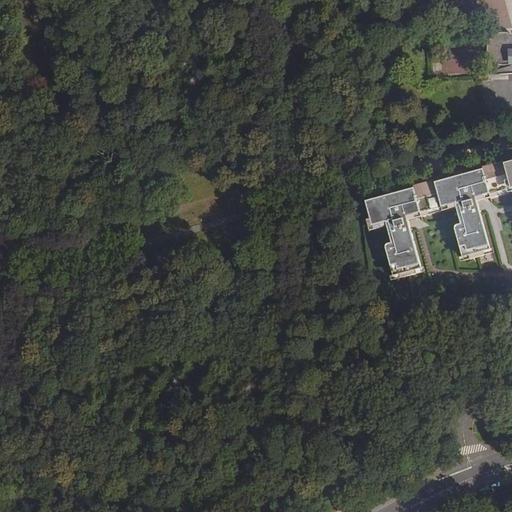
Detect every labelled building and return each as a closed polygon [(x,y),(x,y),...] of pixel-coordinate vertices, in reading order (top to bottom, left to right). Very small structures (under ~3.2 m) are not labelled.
[(511,32),(507,31),(503,32),(499,33),(496,36),(494,37),(493,39),(491,43),(491,45),(490,49),(491,53),(492,55),(494,59),(497,61),(499,63),(501,63),(503,64),(506,65),(506,67),(500,68),(500,72),(511,71),(511,32)] [(485,170),(502,165),(505,164),(504,161),(502,161),(484,166),(485,170)] [(505,164),(502,165),(485,170),(435,183),(442,206),(455,202),(462,224),(457,226),(466,259),(493,252),(477,196),(505,189),(511,187),(505,164)] [(413,186),(414,189),(435,183),(434,180),(413,186)] [(414,189),(368,201),(374,224),(387,221),(393,242),(386,244),(396,279),(421,271),(407,215),(442,206),(435,183),(414,189)]
